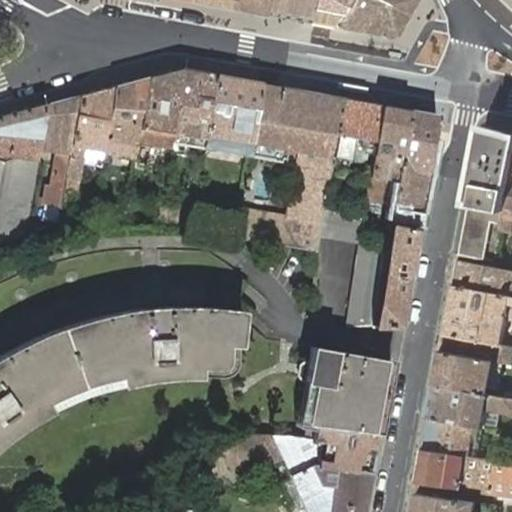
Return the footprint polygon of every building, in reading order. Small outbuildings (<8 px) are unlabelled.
[(227,0),(227,5),(262,12),(264,0),(227,0)] [(289,0),(264,0),(262,12),(285,17),(289,0)] [(289,0),(285,17),(308,21),(311,0),(289,0)] [(311,0),(308,21),(331,25),(347,0),(311,0)] [(394,37),(408,14),(380,0),(347,0),(331,25),(394,37)] [(415,0),(380,0),(408,14),(415,0)] [(181,67),(147,76),(136,140),(167,146),(168,140),(170,129),(181,67)] [(194,146),(202,147),(215,73),(181,67),(170,129),(196,135),(194,146)] [(215,73),(202,147),(210,149),(213,138),(242,142),(241,154),(248,155),(251,139),(260,82),(215,73)] [(108,151),(133,156),(134,154),(136,140),(147,76),(113,85),(102,150),(108,151)] [(278,85),(260,82),(251,139),(268,142),(272,119),(278,85)] [(113,85),(79,94),(70,145),(69,153),(65,177),(62,196),(76,198),(79,179),(82,161),(84,147),(102,150),(113,85)] [(240,205),(234,235),(266,241),(280,244),(314,251),(317,234),(322,208),(329,176),(332,159),(337,130),(335,130),(341,97),(278,85),(272,119),(268,142),(300,147),(290,196),(286,213),(244,206),(245,200),(241,200),(240,205)] [(42,204),(43,204),(60,207),(62,196),(65,177),(69,153),(70,145),(79,94),(44,103),(37,150),(56,152),(51,185),(46,184),(42,204)] [(380,104),(341,97),(335,130),(337,130),(332,159),(329,176),(344,178),(347,162),(362,164),(367,136),(374,137),(380,104)] [(0,241),(22,233),(23,225),(26,212),(35,161),(37,150),(44,103),(0,114),(0,241)] [(408,109),(380,104),(374,137),(370,166),(365,198),(381,201),(382,194),(393,196),(408,109)] [(436,114),(408,109),(393,196),(389,221),(416,227),(426,173),(428,173),(436,114)] [(511,133),(485,125),(461,254),(496,260),(503,229),(511,186),(511,133)] [(196,135),(170,129),(168,140),(194,146),(196,135)] [(367,136),(362,164),(370,166),(374,137),(367,136)] [(213,138),(210,149),(241,154),(242,142),(213,138)] [(100,160),(102,150),(84,147),(82,161),(100,164),(100,160)] [(511,186),(503,229),(511,230),(511,186)] [(60,207),(59,213),(74,215),(76,198),(62,196),(60,207)] [(43,204),(39,228),(56,223),(59,213),(60,207),(43,204)] [(362,214),(322,208),(317,234),(357,242),(344,325),(346,324),(372,324),(380,271),(385,243),(358,239),(359,231),(362,214)] [(26,212),(23,225),(31,226),(32,214),(26,212)] [(385,243),(380,271),(407,275),(416,227),(389,221),(386,237),(385,243)] [(511,269),(460,259),(455,284),(511,295),(511,269)] [(380,271),(372,324),(398,324),(407,275),(380,271)] [(511,295),(455,284),(446,333),(503,344),(507,316),(511,316),(511,295)] [(0,438),(3,436),(6,433),(10,431),(13,429),(16,426),(20,424),(24,421),(27,419),(31,417),(35,415),(38,412),(42,410),(46,408),(41,399),(46,397),(49,395),(53,393),(57,391),(61,389),(65,388),(70,386),(74,384),(78,383),(82,381),(86,380),(90,379),(95,377),(99,376),(104,375),(108,374),(112,373),(116,372),(118,382),(123,381),(127,380),(132,379),(136,378),(140,377),(145,377),(149,376),(154,376),(158,375),(162,375),(166,374),(171,374),(174,374),(178,373),(183,373),(187,373),(191,373),(195,373),(196,364),(217,364),(218,364),(219,363),(220,363),(221,362),(222,361),(222,360),(223,360),(223,359),(222,341),(236,343),(239,320),(240,311),(236,310),(232,310),(228,309),(225,309),(221,309),(217,308),(213,308),(209,307),(205,307),(201,307),(197,307),(193,307),(189,307),(184,307),(180,307),(176,307),(172,307),(168,307),(164,308),(161,308),(158,307),(155,307),(152,308),(149,308),(146,308),(143,308),(139,309),(130,310),(122,312),(113,314),(104,315),(95,317),(86,320),(78,322),(69,325),(60,327),(52,331),(43,335),(35,338),(26,342),(18,347),(10,351),(2,355),(0,356),(0,438)] [(446,333),(443,350),(504,361),(511,362),(511,345),(503,344),(446,333)] [(377,434),(391,360),(367,356),(310,346),(307,362),(306,362),(305,362),(304,362),(303,362),(302,362),(301,363),(300,363),(300,364),(299,365),(297,374),(297,375),(297,377),(298,377),(298,378),(298,379),(299,379),(300,379),(301,380),(302,380),(303,380),(314,383),(306,422),(306,423),(303,437),(312,439),(314,426),(377,434)] [(443,350),(437,383),(491,393),(501,395),(502,388),(499,387),(504,361),(443,350)] [(314,383),(303,380),(295,420),(306,422),(314,383)] [(437,383),(430,416),(485,427),(489,407),(511,411),(511,397),(501,395),(491,393),(437,383)] [(430,416),(425,448),(468,455),(480,458),(485,427),(430,416)] [(370,471),(377,434),(314,426),(312,439),(321,440),(331,441),(327,460),(317,457),(316,464),(370,471)] [(312,439),(303,437),(288,435),(275,435),(250,434),(220,451),(190,467),(199,485),(201,488),(231,472),(235,481),(260,468),(260,469),(285,458),(292,472),(295,479),(310,511),(362,511),(370,471),(316,464),(317,457),(321,440),(312,439)] [(468,455),(425,448),(419,482),(464,487),(468,455)] [(468,455),(464,487),(492,492),(497,460),(480,458),(468,455)] [(511,462),(497,460),(492,492),(511,494),(511,462)] [(201,488),(199,485),(190,467),(182,471),(193,492),(201,488)] [(416,493),(412,511),(477,511),(478,510),(475,510),(477,501),(416,493)]
